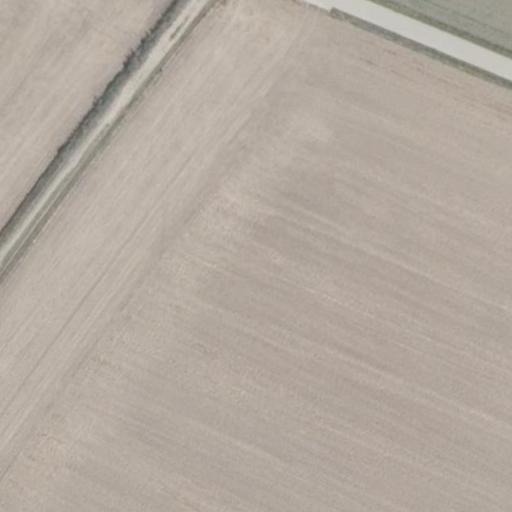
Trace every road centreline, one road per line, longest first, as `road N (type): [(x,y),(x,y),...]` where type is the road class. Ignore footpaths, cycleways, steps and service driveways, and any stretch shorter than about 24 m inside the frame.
road 1 (track): [(0,263),(198,0)]
road 2 (track): [(334,0),(511,73)]
